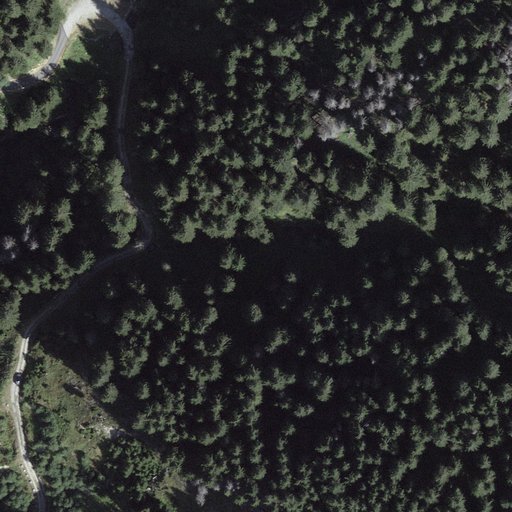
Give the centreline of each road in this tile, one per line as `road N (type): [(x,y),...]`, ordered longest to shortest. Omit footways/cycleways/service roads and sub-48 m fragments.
road 1 (track): [(61,38),(98,12),(109,13),(129,39),(119,141),(128,190),(151,229),(142,246),(81,279),(23,341),(13,394),(23,462),(42,511)]
road 2 (residential): [(0,85),(20,83),(52,62),(84,1)]
